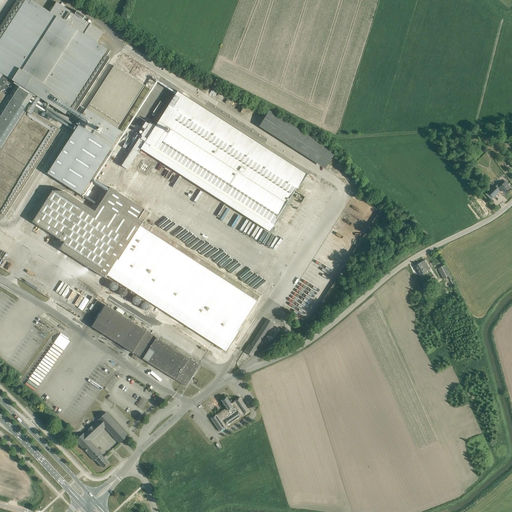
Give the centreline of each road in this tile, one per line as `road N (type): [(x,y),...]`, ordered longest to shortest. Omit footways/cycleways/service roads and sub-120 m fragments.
road 1 (unclassified): [(129,464),(188,404),(313,339),(420,253),(511,202)]
road 2 (track): [(511,290),(481,332),(507,457),(462,498),(427,511)]
road 3 (primary): [(94,500),(0,401)]
road 4 (primary): [(0,419),(84,509)]
